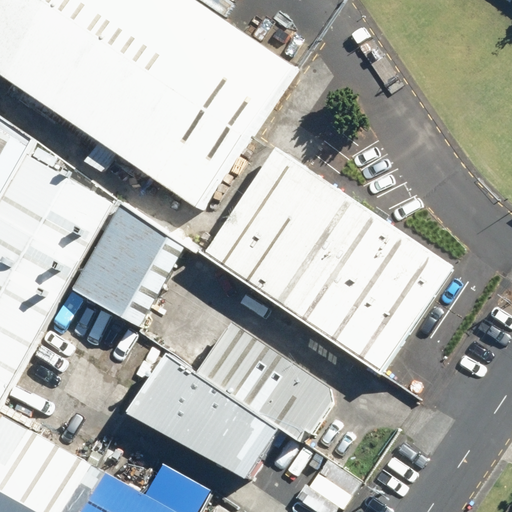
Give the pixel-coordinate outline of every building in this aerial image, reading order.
[(0,0),(0,72),(205,209),(301,67),(199,0),(0,0)] [(0,204),(27,156),(35,141),(0,116),(0,204)] [(462,265),(285,147),(213,254),(390,372),(462,265)] [(116,206),(27,156),(0,204),(0,410),(116,206)] [(191,248),(129,204),(80,293),(145,330),(191,248)] [(206,374),(289,428),(308,441),(315,430),(320,433),(341,403),(338,388),(241,325),(206,374)] [(206,374),(178,356),(138,416),(254,481),(289,428),(206,374)] [(180,511),(0,410),(0,511),(180,511)] [(342,511),(361,485),(324,460),(295,504),(307,511),(342,511)]
